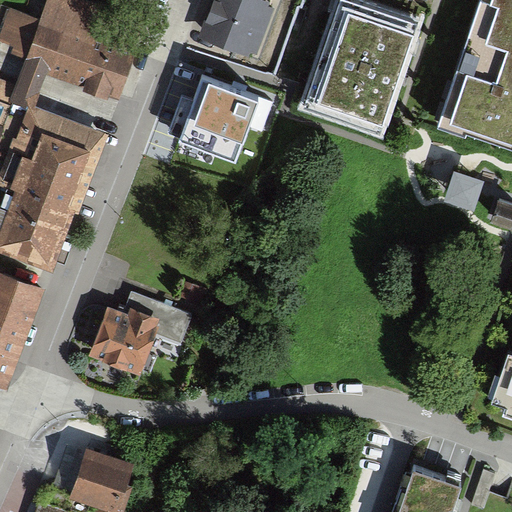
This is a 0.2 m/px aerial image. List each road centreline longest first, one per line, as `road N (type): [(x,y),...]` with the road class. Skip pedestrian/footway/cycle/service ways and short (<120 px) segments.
road 1 (residential): [(511,449),(369,402),(155,413),(43,394)]
road 2 (residential): [(43,394),(186,0)]
